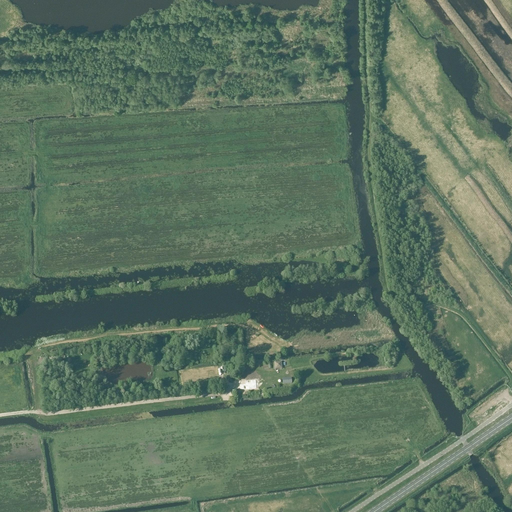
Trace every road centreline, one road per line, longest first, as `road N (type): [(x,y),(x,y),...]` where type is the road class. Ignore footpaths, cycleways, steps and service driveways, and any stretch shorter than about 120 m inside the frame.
road 1 (unclassified): [(352,511),(511,404)]
road 2 (primary): [(374,511),(511,418)]
